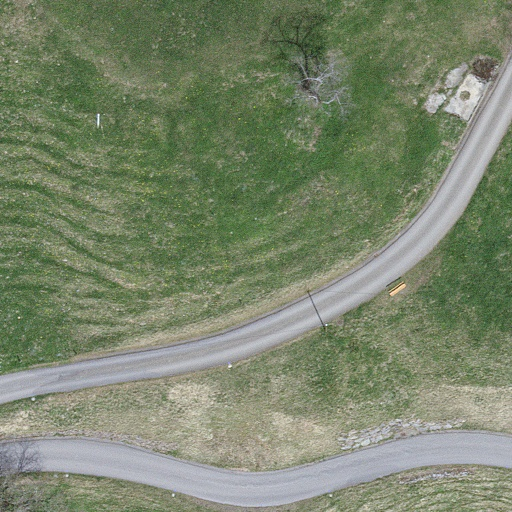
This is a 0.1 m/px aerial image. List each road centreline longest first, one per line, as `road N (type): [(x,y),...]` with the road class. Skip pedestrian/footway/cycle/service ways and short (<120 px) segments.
road 1 (unclassified): [(511,85),(436,229),(373,278),(263,337),(0,392)]
road 2 (unclassified): [(511,456),(455,446),(397,454),(283,489),(234,490),(80,453),(0,461)]
